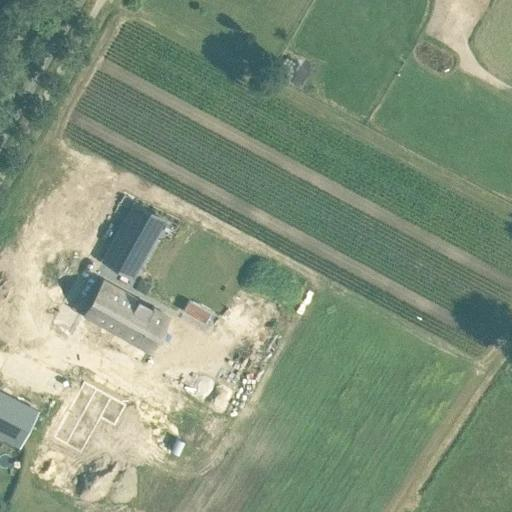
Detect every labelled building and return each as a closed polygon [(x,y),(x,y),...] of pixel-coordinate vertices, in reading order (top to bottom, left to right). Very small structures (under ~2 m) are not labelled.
[(127,214),(103,258),(131,273),(155,230),(127,214)] [(166,316),(103,281),(86,312),(148,348),(166,316)] [(84,381),(53,437),(81,452),(100,417),(114,425),(126,404),(84,381)] [(159,403),(151,417),(168,427),(166,429),(191,442),(200,426),(210,432),(219,416),(206,409),(206,408),(176,391),(167,407),(159,403)] [(0,392),(0,434),(20,444),(37,411),(0,392)]
